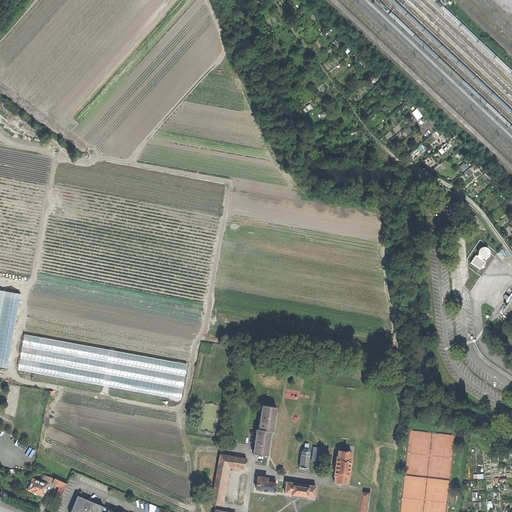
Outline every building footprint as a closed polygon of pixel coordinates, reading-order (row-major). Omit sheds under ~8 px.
[(0,276),(23,273),(22,266),(34,264),(37,268),(44,261),(23,264),(20,239),(0,255),(0,276)] [(511,293),(499,312),(511,320),(511,293)] [(140,326),(140,322),(77,325),(78,334),(79,334),(79,342),(130,339),(130,347),(133,347),(133,339),(145,338),(144,326),(140,326)] [(253,450),(253,454),(267,456),(270,431),(272,432),(276,407),(262,406),(259,430),(256,430),(254,445),(253,450)] [(308,446),(305,445),(304,449),(302,452),(301,455),(299,467),(307,469),(309,456),(309,452),(309,451),(308,450),(308,446)] [(349,447),(342,446),(342,452),(339,451),(338,457),(337,457),(333,483),(348,485),(352,459),(351,459),(352,453),(348,452),(349,447)] [(321,449),(313,448),(312,462),(319,463),(321,449)] [(218,504),(220,503),(225,475),(224,475),(226,466),(245,469),(247,459),(220,455),(218,463),(215,462),(213,473),(216,474),(211,503),(218,504)] [(37,493),(42,495),(47,484),(30,477),(25,489),(27,490),(29,490),(32,491),(32,492),(34,493),(37,494),(37,493)] [(256,489),(274,492),(275,483),(266,482),(267,478),(258,477),(256,489)] [(56,494),(62,496),(67,483),(55,478),(52,483),(60,486),(56,494)] [(307,496),(314,497),(316,486),(309,486),(309,485),(293,482),(293,483),(286,482),(285,493),(291,494),(292,495),(292,497),(299,498),(307,499),(307,496)] [(366,511),(369,494),(364,493),(360,511),(366,511)] [(101,511),(104,506),(78,495),(70,511),(101,511)]
